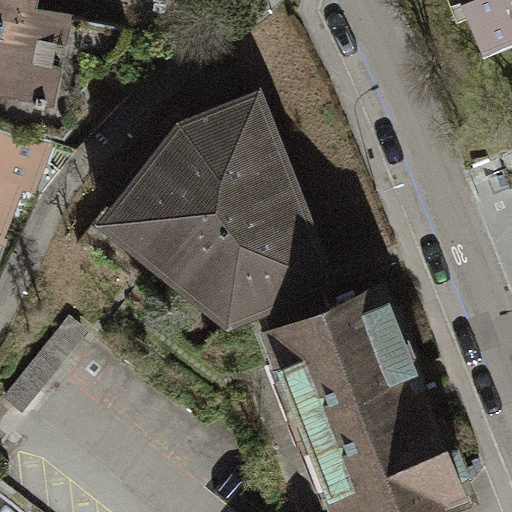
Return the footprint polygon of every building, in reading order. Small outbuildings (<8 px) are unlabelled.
[(38,0),(0,0),(0,125),(46,140),(90,65),(103,66),(131,23),(38,4),(38,0)] [(511,0),(467,0),(483,40),(511,28),(511,0)] [(181,116),(101,213),(229,314),(260,302),(269,325),(317,307),(308,281),(328,273),(260,89),(181,116)] [(32,186),(46,140),(0,125),(0,175),(17,181),(32,186)] [(0,223),(3,224),(17,181),(0,175),(0,223)] [(269,325),(303,409),(361,387),(370,409),(423,388),(382,282),(317,307),(269,325)] [(361,387),(303,409),(335,511),(412,511),(464,494),(457,475),(465,465),(457,444),(443,444),(423,388),(370,409),(361,387)]
